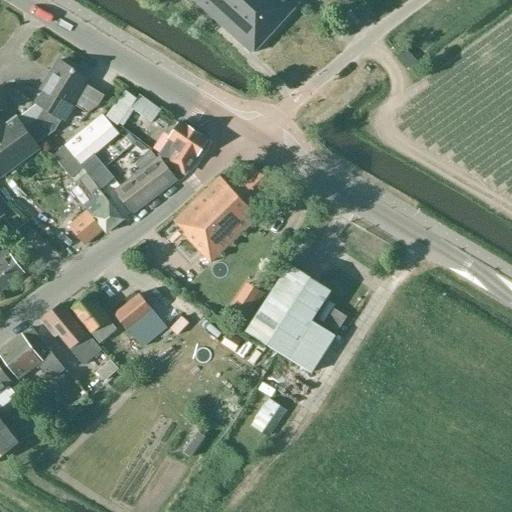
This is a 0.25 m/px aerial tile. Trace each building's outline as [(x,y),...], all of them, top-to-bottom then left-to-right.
[(296,0),(192,0),(251,54),(300,3),(296,0)] [(0,178),(41,148),(38,143),(54,130),(61,120),(64,122),(74,107),(72,105),(72,103),(85,83),(88,78),(59,60),(41,90),(45,93),(37,105),(44,109),(37,120),(25,130),(16,118),(5,126),(0,119),(0,178)] [(85,83),(72,103),(87,113),(97,106),(104,94),(85,83)] [(125,91),(106,118),(119,126),(121,123),(132,107),(152,122),(161,110),(140,94),(136,98),(125,91)] [(102,113),(65,145),(82,166),(120,134),(119,133),(121,131),(123,129),(119,126),(106,118),(102,113)] [(159,156),(162,158),(185,173),(207,139),(180,121),(159,156)] [(126,219),(82,166),(65,145),(53,156),(83,194),(78,199),(87,210),(68,226),(85,245),(103,230),(108,235),(126,219)] [(133,214),(179,180),(151,149),(150,150),(136,164),(140,170),(115,189),(133,214)] [(183,232),(182,233),(211,263),(259,216),(251,206),(275,182),(253,165),(231,187),(219,174),(173,219),(183,232)] [(50,206),(43,214),(55,225),(62,218),(50,206)] [(12,258),(2,244),(0,245),(0,291),(24,273),(19,266),(23,262),(17,254),(12,258)] [(331,290),(289,263),(245,330),(312,373),(336,335),(312,320),(331,290)] [(127,330),(130,327),(141,341),(164,322),(139,292),(114,313),(127,330)] [(99,342),(117,329),(109,319),(90,294),(71,309),(92,332),(99,342)] [(46,318),(45,319),(43,322),(56,337),(57,335),(70,349),(85,365),(101,351),(62,305),(45,317),(46,318)] [(334,308),(324,324),(338,331),(347,316),(334,308)] [(0,350),(0,355),(17,378),(18,379),(37,364),(42,371),(55,376),(64,369),(40,337),(33,328),(24,336),(22,334),(0,350)] [(118,368),(110,359),(97,371),(105,381),(118,368)] [(0,365),(0,392),(13,382),(0,365)] [(268,398),(251,425),(270,437),(288,411),(268,398)] [(0,456),(19,443),(0,417),(0,456)]
